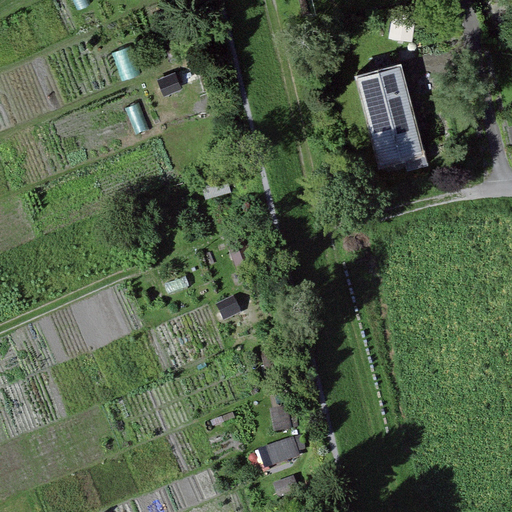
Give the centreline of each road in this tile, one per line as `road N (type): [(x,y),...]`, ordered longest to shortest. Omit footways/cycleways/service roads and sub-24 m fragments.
road 1 (track): [(511,186),(407,202),(357,226),(338,226),(327,215),(273,0)]
road 2 (residential): [(511,182),(469,0)]
